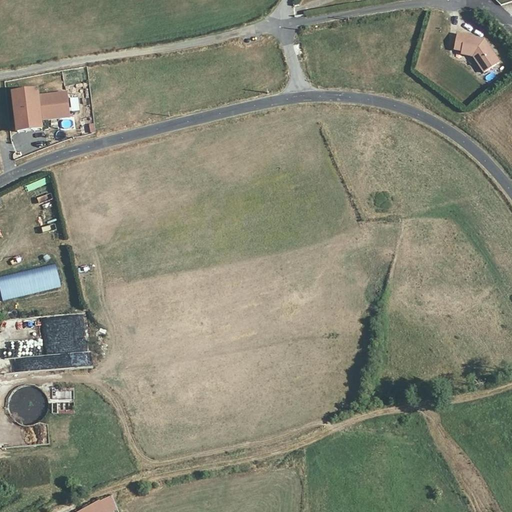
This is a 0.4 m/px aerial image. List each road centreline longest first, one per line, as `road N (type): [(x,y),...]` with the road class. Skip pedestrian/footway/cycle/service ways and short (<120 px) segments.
road 1 (track): [(59,511),(132,483),(273,453),(372,414),(511,385)]
road 2 (tertiary): [(0,180),(102,144),(303,98)]
road 3 (residential): [(277,20),(0,75)]
road 4 (tertiary): [(303,98),(374,99),(423,116),(462,137),(511,186)]
road 5 (unclassified): [(285,28),(443,0)]
